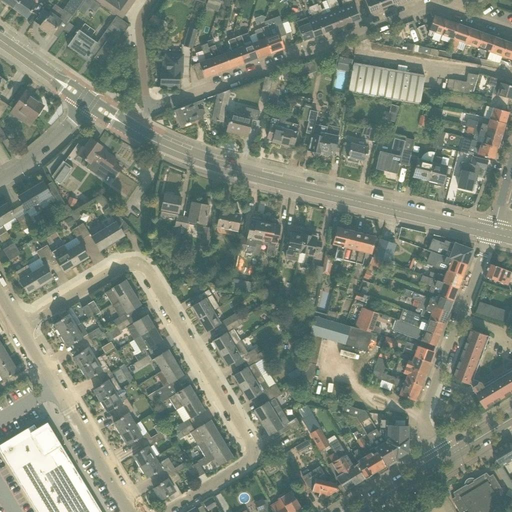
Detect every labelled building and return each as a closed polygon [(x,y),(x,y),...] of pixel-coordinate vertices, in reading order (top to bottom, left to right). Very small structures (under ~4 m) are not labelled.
[(1,0),(7,4),(8,4),(14,8),(20,0),(1,0)] [(20,13),(27,18),(36,5),(29,0),(20,0),(14,8),(20,13)] [(49,14),(40,27),(51,35),(63,19),(69,23),(78,10),(83,3),(84,0),(75,0),(65,14),(55,6),(50,14),(49,14)] [(116,16),(121,20),(135,0),(120,0),(118,3),(114,0),(99,0),(97,2),(116,16)] [(324,9),(332,30),(341,26),(330,0),(326,0),(330,11),(326,13),(324,9)] [(344,7),(339,9),(336,2),(334,0),(330,0),(341,26),(350,23),(344,7)] [(350,23),(359,19),(353,3),(352,4),(351,0),(344,0),(345,0),(342,1),(344,7),(350,23)] [(377,0),(364,0),(371,15),(381,11),(377,0)] [(377,0),(381,11),(392,6),(389,0),(377,0)] [(84,14),(88,7),(83,3),(78,10),(84,14)] [(324,9),(319,11),(318,8),(316,4),(313,6),(324,33),(332,30),(324,9)] [(312,19),(308,21),(314,37),(324,33),(313,6),(308,7),(309,11),(312,19)] [(154,27),(160,19),(153,15),(148,23),(154,27)] [(95,56),(94,58),(102,64),(105,60),(110,52),(129,25),(121,20),(116,16),(106,29),(107,30),(97,43),(78,30),(67,46),(86,59),(88,57),(88,58),(90,55),(89,55),(91,53),(95,56)] [(446,20),(434,16),(428,33),(426,32),(423,25),(418,28),(422,39),(426,38),(430,39),(433,32),(441,35),(446,20)] [(271,53),(284,49),(280,37),(285,35),(286,35),(280,17),(273,20),(274,20),(266,23),(267,27),(262,29),(271,53)] [(306,18),(296,22),(303,41),(314,37),(308,21),(307,21),(306,18)] [(458,25),(446,20),(441,35),(453,39),(458,25)] [(69,23),(64,30),(71,35),(76,27),(69,23)] [(192,48),(195,38),(198,26),(191,24),(190,28),(189,28),(184,46),(192,48)] [(459,41),(465,43),(470,29),(458,25),(453,39),(448,52),(438,50),(437,56),(450,59),(451,53),(453,53),(454,49),(456,50),(459,41)] [(249,36),(258,58),(271,53),(262,29),(256,30),(255,31),(256,34),(249,36)] [(470,29),(465,43),(477,48),(482,33),(470,29)] [(495,38),(482,33),(477,48),(490,52),(495,38)] [(232,51),(225,54),(231,68),(244,63),(235,39),(233,34),(228,35),(230,40),(228,41),(232,51)] [(249,36),(248,34),(235,39),(244,63),(258,58),(249,36)] [(507,42),(495,38),(490,52),(502,56),(507,42)] [(225,54),(219,56),(213,39),(207,41),(208,43),(206,44),(217,73),(231,68),(225,54)] [(506,61),(511,62),(511,43),(507,42),(502,56),(507,58),(506,61)] [(413,51),(414,45),(406,43),(405,50),(413,51)] [(206,60),(205,61),(193,65),(198,80),(217,73),(206,44),(202,45),(204,50),(202,50),(206,60)] [(418,52),(429,55),(430,49),(419,46),(418,52)] [(113,54),(110,52),(105,60),(108,62),(113,54)] [(351,66),(353,56),(340,53),(338,63),(351,66)] [(183,55),(166,55),(166,71),(161,71),(160,87),(179,88),(179,72),(182,72),(183,55)] [(297,68),(298,76),(298,78),(316,72),(312,62),(297,67),(297,68)] [(353,63),(348,93),(419,106),(424,75),(353,63)] [(472,94),(478,75),(468,74),(467,82),(448,79),(446,91),(455,92),(459,93),(472,94)] [(273,79),(265,77),(263,87),(262,92),(269,93),(270,93),(273,79)] [(511,86),(503,84),(503,82),(490,78),(488,86),(499,89),(497,95),(493,94),(491,100),(507,105),(509,99),(511,99),(511,86)] [(266,105),(276,108),(280,91),(277,90),(277,89),(281,89),(282,83),(278,82),(279,80),(273,79),(270,93),(269,93),(266,105)] [(230,90),(218,94),(213,120),(223,122),(230,90)] [(10,114),(29,127),(36,117),(36,118),(41,111),(40,110),(43,106),(25,93),(10,114)] [(505,124),(508,113),(505,112),(507,105),(491,100),(489,107),(486,106),(483,118),(490,120),(505,124)] [(175,110),(181,126),(200,119),(199,117),(202,116),(205,113),(204,110),(200,109),(197,111),(194,103),(175,110)] [(301,120),(308,122),(310,111),(311,106),(306,104),(305,106),(301,120)] [(397,115),(399,107),(391,105),(389,112),(397,115)] [(442,110),(429,107),(428,116),(441,118),(442,110)] [(227,131),(246,136),(251,119),(257,121),(259,111),(246,108),(243,117),(231,114),(227,131)] [(272,119),(267,138),(272,139),(271,142),(280,144),(285,122),(287,115),(274,112),(272,119)] [(418,125),(425,127),(427,117),(420,115),(418,125)] [(488,126),(476,122),(470,120),(468,127),(474,128),(501,136),(505,124),(490,120),(488,126)] [(288,143),(294,145),(299,126),(285,122),(280,144),(288,146),(288,143)] [(327,127),(321,126),(315,124),(308,151),(313,152),(313,153),(315,155),(318,156),(320,154),(325,137),(325,135),(327,127)] [(328,154),(334,155),(340,128),(328,125),(327,127),(325,135),(325,137),(320,154),(328,156),(328,154)] [(369,137),(368,140),(377,143),(380,131),(364,127),(362,135),(369,137)] [(466,133),(472,135),(484,139),(483,144),(498,148),(501,136),(474,128),(468,127),(466,133)] [(441,148),(445,133),(440,131),(436,146),(441,148)] [(347,157),(348,157),(347,160),(358,163),(358,160),(364,161),(368,148),(351,144),(352,138),(347,137),(342,155),(347,156),(347,157)] [(392,155),(380,152),(376,168),(396,173),(398,165),(402,166),(406,152),(411,153),(411,152),(414,140),(406,138),(405,141),(399,140),(399,141),(396,140),(393,153),(391,152),(391,153),(392,154),(392,155)] [(82,148),(78,154),(90,163),(86,167),(95,173),(99,167),(113,177),(114,176),(115,176),(120,168),(114,164),(116,160),(101,149),(102,147),(90,139),(84,149),(82,148)] [(482,144),(481,144),(471,141),(468,151),(493,159),(495,155),(498,148),(483,144),(482,144)] [(410,158),(417,160),(419,154),(411,152),(411,153),(410,158)] [(418,179),(426,181),(426,180),(428,180),(433,156),(434,153),(429,152),(427,152),(425,153),(423,155),(422,156),(421,158),(420,161),(417,160),(413,177),(418,178),(418,179)] [(437,183),(442,184),(446,167),(440,165),(442,158),(433,156),(428,180),(429,181),(429,182),(437,183)] [(485,168),(487,161),(473,158),(469,172),(462,171),(458,188),(471,191),(474,177),(476,177),(479,167),(485,168)] [(61,167),(59,166),(52,176),(55,179),(54,180),(60,185),(68,174),(69,174),(73,169),(64,162),(61,167)] [(51,195),(42,182),(30,189),(38,203),(39,203),(51,195)] [(27,210),(33,206),(37,213),(43,209),(39,203),(38,203),(30,189),(18,197),(27,210)] [(59,194),(53,198),(60,208),(65,205),(59,194)] [(161,212),(176,215),(178,215),(181,198),(164,195),(161,212)] [(66,205),(74,208),(77,200),(69,197),(66,205)] [(212,228),(205,227),(207,213),(209,212),(210,209),(208,207),(209,206),(192,203),(189,218),(184,217),(180,233),(181,233),(183,234),(184,228),(187,229),(188,224),(196,226),(195,231),(203,232),(201,242),(201,243),(200,248),(208,250),(212,228)] [(0,207),(0,220),(3,224),(15,217),(6,204),(0,207)] [(110,206),(105,210),(113,220),(118,215),(110,206)] [(217,227),(227,229),(237,231),(240,215),(230,213),(220,211),(217,227)] [(22,216),(29,227),(33,224),(27,213),(22,216)] [(180,233),(184,217),(178,215),(176,215),(176,218),(174,226),(173,235),(180,236),(181,233),(180,233)] [(29,227),(22,216),(16,220),(23,230),(29,227)] [(72,216),(65,220),(69,227),(76,223),(72,216)] [(259,256),(262,241),(266,222),(258,220),(257,222),(251,221),(248,238),(241,237),(239,250),(253,253),(252,255),(259,256)] [(274,257),(279,226),(273,225),(273,222),(266,221),(266,222),(262,241),(268,243),(266,255),(274,257)] [(112,243),(117,240),(117,242),(118,241),(117,240),(124,236),(116,222),(103,230),(112,243)] [(83,224),(78,227),(84,238),(89,234),(83,224)] [(338,246),(335,256),(335,258),(342,259),(349,229),(337,226),(333,245),(338,246)] [(84,238),(78,227),(72,230),(76,237),(79,241),(84,238)] [(363,233),(349,229),(342,259),(356,263),(363,233)] [(108,247),(107,246),(112,243),(103,230),(91,237),(100,251),(107,246),(107,248),(108,247)] [(294,234),(290,233),(285,258),(291,259),(293,251),(299,253),(300,253),(304,234),(294,232),(294,234)] [(306,232),(304,234),(300,253),(299,253),(297,262),(311,265),(314,251),(320,253),(322,243),(316,242),(317,237),(311,236),(310,233),(306,232)] [(362,265),(365,253),(370,254),(375,236),(363,233),(356,263),(354,270),(359,271),(361,264),(362,265)] [(467,265),(472,249),(454,243),(454,244),(445,241),(444,243),(432,239),(428,250),(439,254),(467,265)] [(397,246),(381,240),(374,257),(389,264),(397,246)] [(6,255),(17,249),(14,243),(3,250),(6,255)] [(88,258),(80,244),(68,251),(67,251),(76,265),(81,262),(81,263),(82,263),(81,262),(88,258)] [(72,269),(71,268),(76,265),(67,251),(68,251),(64,245),(51,253),(47,245),(42,248),(52,266),(58,263),(64,272),(71,268),(71,269),(72,269)] [(42,262),(44,266),(33,273),(32,273),(40,287),(45,284),(46,285),(45,283),(52,279),(46,270),(52,266),(42,248),(36,252),(42,262)] [(21,254),(17,249),(6,255),(10,261),(21,254)] [(447,271),(462,277),(467,265),(439,254),(437,260),(449,265),(447,271)] [(330,267),(332,257),(326,255),(324,266),(330,267)] [(381,261),(373,258),(372,257),(367,269),(376,272),(381,261)] [(276,274),(278,264),(272,263),(270,273),(276,274)] [(511,272),(489,264),(484,277),(506,285),(511,272)] [(36,291),(35,290),(40,287),(32,273),(33,273),(31,269),(28,265),(15,273),(28,294),(35,290),(35,291),(36,291)] [(458,289),(462,277),(447,271),(445,276),(431,271),(429,277),(429,278),(458,289)] [(420,282),(431,286),(429,292),(453,300),(458,289),(429,278),(429,277),(423,275),(420,282)] [(105,293),(111,301),(113,305),(133,293),(130,288),(132,287),(131,286),(130,287),(126,280),(105,293)] [(277,282),(276,285),(274,295),(281,296),(283,283),(277,282)] [(219,307),(214,299),(208,290),(198,296),(201,302),(192,307),(196,314),(194,315),(195,315),(196,315),(199,320),(213,311),(219,307)] [(366,303),(369,297),(357,292),(354,299),(366,303)] [(429,292),(427,297),(414,292),(412,298),(415,299),(414,300),(449,312),(453,300),(429,292)] [(113,305),(120,317),(112,321),(116,327),(137,314),(134,309),(140,305),(136,298),(138,297),(137,297),(136,297),(133,293),(113,305)] [(423,310),(421,316),(444,324),(449,312),(414,300),(412,306),(423,310)] [(93,301),(88,304),(95,315),(100,312),(93,301)] [(504,322),(508,310),(479,301),(475,313),(504,322)] [(88,304),(82,308),(85,312),(80,315),(84,322),(95,315),(88,304)] [(362,307),(354,328),(372,333),(379,314),(362,307)] [(421,316),(403,309),(399,321),(404,323),(410,325),(412,326),(440,336),(444,324),(421,316)] [(56,329),(59,335),(60,335),(61,336),(75,327),(65,310),(57,315),(61,320),(54,325),(57,329),(56,329)] [(199,320),(202,324),(200,325),(201,325),(202,325),(206,331),(220,323),(213,311),(199,320)] [(327,315),(326,319),(337,323),(340,314),(328,311),(327,315)] [(226,327),(237,320),(240,318),(237,313),(223,321),(226,327)] [(130,326),(133,324),(140,336),(154,328),(151,323),(153,322),(152,322),(151,322),(147,315),(140,319),(137,314),(116,327),(119,332),(130,326)] [(345,345),(345,344),(366,351),(373,333),(372,333),(354,328),(350,326),(350,327),(337,323),(326,319),(314,316),(309,335),(322,338),(345,345)] [(229,332),(226,333),(212,342),(216,348),(215,349),(215,350),(217,349),(220,354),(241,341),(233,329),(240,326),(237,320),(226,327),(229,332)] [(421,341),(436,346),(440,336),(412,326),(410,325),(404,323),(401,330),(401,333),(415,339),(416,335),(422,337),(421,341)] [(81,324),(76,327),(75,327),(61,336),(60,337),(64,342),(67,346),(74,342),(74,343),(77,341),(80,346),(91,340),(81,324)] [(144,350),(148,348),(162,340),(157,333),(159,332),(157,332),(154,328),(140,336),(134,340),(141,352),(134,356),(137,361),(148,355),(144,350)] [(453,378),(472,385),(490,336),(472,330),(453,378)] [(322,338),(309,335),(308,341),(321,344),(322,338)] [(383,345),(389,348),(392,339),(386,337),(383,345)] [(76,362),(79,368),(80,367),(81,369),(96,359),(95,359),(88,348),(94,344),(91,340),(80,346),(83,351),(80,353),(81,353),(74,357),(77,362),(76,362)] [(220,354),(223,359),(221,359),(221,360),(223,359),(227,366),(243,356),(247,361),(262,352),(259,347),(254,349),(248,353),(241,341),(220,354)] [(320,349),(321,344),(308,341),(307,346),(320,349)] [(430,363),(434,352),(406,342),(404,348),(415,352),(414,357),(430,363)] [(318,354),(320,349),(307,346),(306,352),(318,354)] [(0,352),(0,367),(11,361),(4,350),(0,352)] [(176,363),(173,358),(174,357),(172,357),(168,351),(154,359),(162,371),(176,363)] [(236,384),(238,383),(241,389),(262,376),(255,363),(266,357),(262,351),(262,352),(247,361),(249,366),(233,376),(237,383),(236,384)] [(303,351),(294,356),(297,362),(302,358),(303,351)] [(388,360),(390,354),(381,351),(379,357),(388,360)] [(317,360),(318,354),(306,352),(305,357),(317,360)] [(138,369),(140,367),(151,361),(148,355),(137,361),(134,363),(138,369)] [(94,375),(94,376),(97,374),(100,379),(111,373),(101,356),(95,359),(96,359),(81,369),(80,370),(84,375),(87,379),(94,375)] [(316,365),(317,360),(305,357),(304,363),(316,365)] [(398,363),(425,374),(430,363),(414,357),(411,362),(400,358),(398,363)] [(0,376),(2,380),(17,371),(11,361),(0,367),(0,376)] [(180,367),(178,367),(176,363),(162,371),(156,374),(163,387),(148,396),(151,401),(159,396),(177,385),(174,380),(183,375),(179,368),(180,367)] [(316,365),(304,363),(300,382),(312,385),(316,365)] [(407,374),(405,379),(404,381),(420,387),(425,374),(398,363),(395,370),(407,374)] [(376,364),(374,370),(383,373),(385,367),(376,364)] [(503,365),(493,372),(496,377),(507,371),(503,365)] [(400,395),(415,401),(420,387),(404,381),(388,375),(383,373),(374,370),(372,377),(381,380),(379,387),(390,391),(393,384),(402,388),(400,395)] [(473,388),(477,393),(486,409),(511,393),(511,371),(486,387),(483,383),(480,382),(479,384),(473,388)] [(115,392),(121,389),(114,378),(114,377),(111,373),(100,379),(103,384),(100,386),(101,386),(94,390),(97,395),(96,395),(99,401),(100,400),(101,402),(115,392)] [(241,389),(243,393),(242,394),(244,394),(248,400),(264,390),(268,396),(278,389),(275,384),(269,387),(262,376),(241,389)] [(176,410),(182,406),(183,406),(197,398),(194,393),(195,392),(193,392),(189,386),(180,391),(177,385),(159,396),(162,402),(169,398),(176,410)] [(101,402),(100,402),(103,408),(104,407),(107,412),(114,408),(117,414),(131,406),(127,398),(124,394),(126,392),(124,390),(121,390),(121,389),(115,392),(101,402)] [(268,396),(270,401),(281,394),(278,389),(268,396)] [(201,402),(200,403),(197,398),(183,406),(190,418),(204,410),(200,403),(201,402)] [(257,419),(258,418),(261,423),(275,415),(281,411),(282,411),(278,405),(272,409),(268,402),(254,411),(258,417),(257,418),(257,419)] [(322,431),(320,428),(319,428),(318,427),(320,426),(319,424),(318,424),(315,419),(314,416),(308,405),(299,411),(305,421),(303,422),(320,451),(329,445),(321,432),(322,431)] [(369,417),(365,412),(365,411),(344,405),(341,413),(356,418),(359,423),(369,417)] [(116,428),(119,434),(120,433),(121,434),(136,425),(129,413),(134,410),(131,406),(117,414),(120,419),(114,423),(116,428)] [(268,435),(282,427),(275,415),(261,423),(264,428),(263,428),(263,429),(264,428),(268,435)] [(299,423),(296,418),(284,424),(288,430),(299,423)] [(187,420),(177,426),(177,427),(180,432),(190,425),(187,420)] [(408,439),(408,426),(392,425),(392,423),(388,423),(388,420),(380,420),(380,430),(382,430),(387,430),(387,438),(408,439)] [(183,437),(190,433),(197,445),(198,445),(218,433),(211,421),(193,431),(190,425),(180,432),(183,437)] [(121,435),(120,435),(123,441),(124,440),(127,445),(133,441),(134,441),(137,440),(140,445),(151,438),(147,432),(142,435),(136,425),(121,434),(121,435)] [(7,448),(5,444),(0,446),(0,451),(36,511),(100,511),(68,457),(60,444),(51,431),(41,428),(30,434),(7,448)] [(374,448),(374,447),(386,466),(396,459),(386,441),(382,435),(378,432),(377,429),(366,435),(374,448)] [(387,430),(382,430),(382,435),(386,441),(396,459),(407,453),(408,439),(387,438),(387,430)] [(386,466),(374,447),(374,448),(366,435),(361,438),(357,431),(352,434),(365,456),(366,456),(375,472),(386,466)] [(143,450),(138,453),(134,456),(136,460),(136,461),(139,466),(140,466),(140,467),(156,458),(155,457),(160,455),(153,444),(164,437),(161,432),(151,438),(140,445),(143,450)] [(205,457),(225,445),(218,433),(198,445),(205,457)] [(353,467),(346,454),(335,436),(327,440),(335,453),(338,459),(339,459),(354,485),(364,479),(356,465),(353,467)] [(510,474),(511,472),(511,445),(510,443),(493,453),(497,459),(495,464),(503,467),(505,466),(510,474)] [(205,457),(200,460),(204,465),(215,459),(219,465),(232,457),(225,445),(205,457)] [(353,456),(358,464),(356,465),(364,479),(375,472),(366,456),(365,456),(362,458),(356,450),(353,452),(355,455),(353,456)] [(344,491),(354,485),(339,459),(338,459),(335,453),(328,457),(331,463),(329,465),(344,491)] [(153,474),(154,474),(156,473),(160,478),(175,469),(168,458),(159,463),(156,458),(140,467),(141,468),(140,468),(143,474),(144,473),(147,478),(153,474)] [(198,463),(192,466),(199,477),(205,473),(201,467),(198,462),(198,463)] [(187,469),(194,480),(199,477),(192,466),(187,469)] [(167,496),(170,501),(181,494),(178,489),(175,490),(172,484),(181,479),(177,473),(175,469),(160,478),(163,483),(153,489),(156,493),(155,494),(159,499),(160,500),(167,496)] [(499,471),(495,473),(502,486),(506,484),(499,471)] [(306,491),(306,487),(298,473),(293,476),(302,493),(306,491)] [(502,489),(494,474),(489,477),(487,473),(470,483),(488,511),(495,511),(502,508),(494,494),(502,489)] [(336,491),(337,487),(333,479),(328,482),(311,478),(308,488),(312,489),(312,491),(319,493),(318,498),(323,499),(336,491)] [(452,499),(458,508),(460,511),(463,511),(469,509),(471,511),(488,511),(470,483),(454,492),(456,497),(452,499)] [(273,511),(294,511),(302,507),(292,491),(280,498),(282,500),(271,506),(272,508),(271,508),(273,511)] [(212,499),(204,504),(208,511),(217,506),(212,499)] [(254,503),(258,511),(266,508),(263,499),(254,503)]
